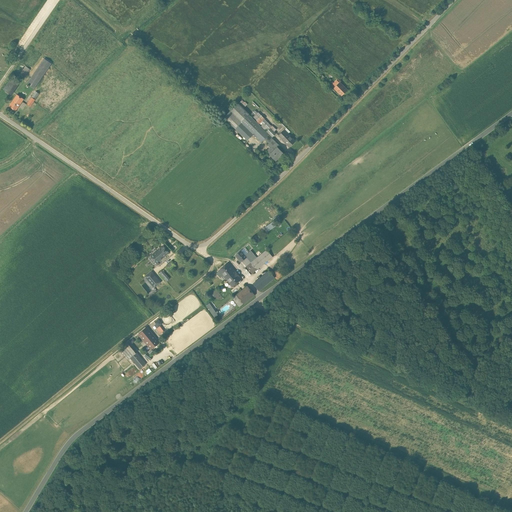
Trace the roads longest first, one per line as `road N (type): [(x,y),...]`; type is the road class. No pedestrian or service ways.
road 1 (unclassified): [(511,113),(73,438),(28,511)]
road 2 (unclassified): [(195,247),(218,236),(453,0)]
road 3 (track): [(290,320),(242,400),(105,511)]
road 4 (track): [(290,320),(511,420)]
road 5 (unclassified): [(195,247),(0,114)]
